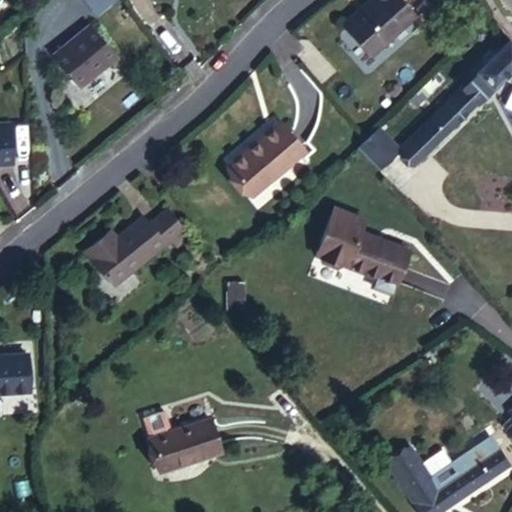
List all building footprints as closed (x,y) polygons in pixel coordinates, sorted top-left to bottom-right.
[(399,0),(394,0),(353,35),(380,67),(424,30),(399,0)] [(490,27),(383,144),(396,157),(507,43),(490,27)] [(507,43),(396,157),(413,172),(511,70),(511,39),(507,43)] [(88,48),(46,81),(74,116),(114,83),(88,48)] [(279,121),(229,165),(253,195),(304,151),(279,121)] [(375,135),(357,154),(375,177),(396,157),(383,144),(375,135)] [(0,187),(1,188),(0,178),(19,178),(16,138),(0,139),(0,187)] [(327,213),(315,261),(318,262),(321,267),(337,271),(342,268),(377,278),(375,287),(397,293),(408,247),(355,233),(358,221),(327,213)] [(138,245),(115,265),(102,276),(93,266),(79,279),(110,315),(161,273),(138,245)] [(102,276),(115,265),(106,255),(93,266),(102,276)] [(30,349),(0,351),(0,387),(33,385),(30,349)] [(158,473),(221,456),(208,418),(148,435),(158,473)] [(385,461),(398,483),(423,468),(410,446),(385,461)] [(419,499),(428,511),(440,511),(509,467),(497,449),(480,460),(474,452),(431,480),(437,489),(419,499)] [(423,468),(398,483),(415,511),(428,511),(419,499),(437,489),(431,480),(423,468)]
